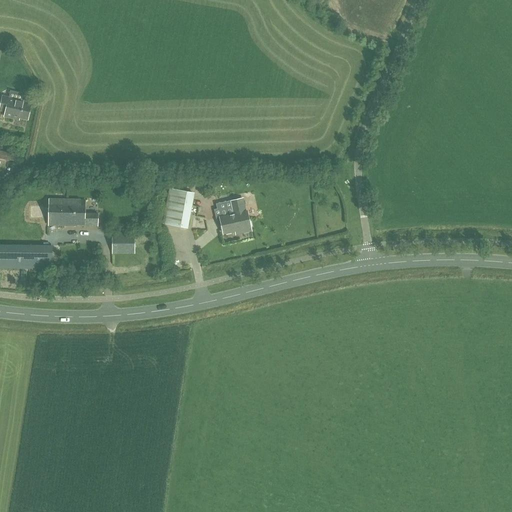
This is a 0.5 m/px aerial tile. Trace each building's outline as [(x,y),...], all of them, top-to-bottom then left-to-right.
[(27,119),(30,104),(9,100),(10,98),(3,96),(0,108),(0,110),(6,111),(5,116),(13,118),(13,116),(27,119)] [(187,227),(193,193),(170,189),(163,223),(187,227)] [(98,226),(98,214),(85,214),(85,200),(50,199),(49,225),(98,226)] [(251,230),(247,212),(245,212),(242,199),(231,201),(234,215),(220,218),(223,233),(239,230),(239,233),(251,230)] [(113,254),(135,254),(135,233),(112,233),(113,254)] [(0,268),(52,269),(52,246),(0,245),(0,268)]
